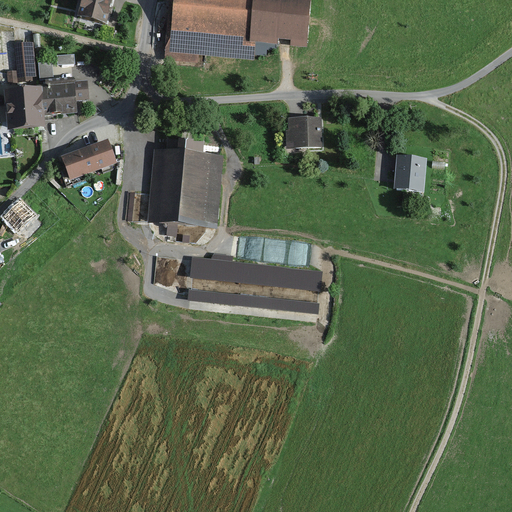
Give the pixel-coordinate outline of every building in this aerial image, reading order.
[(87,0),(83,20),(111,26),(116,0),(87,0)] [(172,0),(167,61),(199,64),(200,56),(255,61),(257,38),(306,42),(309,0),(172,0)] [(43,127),(42,115),(40,90),(37,90),(33,46),(16,47),(21,92),(6,94),(10,130),(43,127)] [(59,67),(76,65),(75,56),(58,58),(59,67)] [(46,89),(40,90),(42,115),(76,112),(74,102),(87,100),(85,84),(74,85),(73,80),(46,82),(46,89)] [(325,150),(324,121),(289,123),(290,151),(325,150)] [(111,145),(67,159),(75,184),(106,174),(104,169),(117,165),(111,145)] [(224,160),(157,153),(152,226),(219,231),(224,160)] [(429,163),(400,160),(397,191),(426,194),(429,163)] [(44,226),(24,204),(8,219),(27,240),(44,226)] [(323,273),(195,260),(193,276),(322,289),(323,273)] [(321,305),(193,292),(192,304),(320,317),(321,305)]
